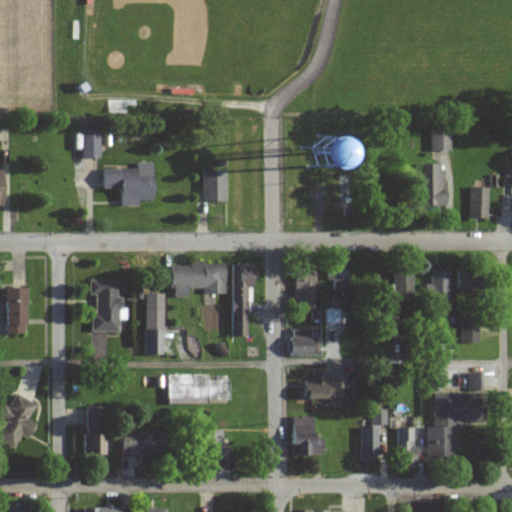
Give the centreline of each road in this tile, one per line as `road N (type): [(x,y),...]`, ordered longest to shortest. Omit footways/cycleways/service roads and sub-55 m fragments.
road 1 (residential): [(511,240),(0,241)]
road 2 (residential): [(511,487),(0,487)]
road 3 (residential): [(276,511),(272,125)]
road 4 (residential): [(59,511),(58,241)]
road 5 (residential): [(501,487),(504,240)]
